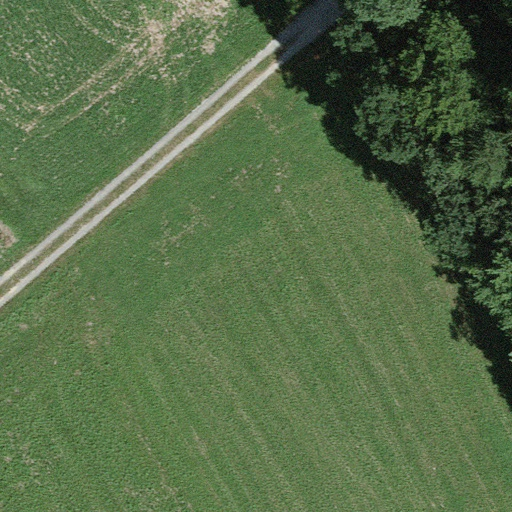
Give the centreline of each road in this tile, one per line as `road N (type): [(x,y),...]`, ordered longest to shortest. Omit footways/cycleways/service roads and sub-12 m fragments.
road 1 (track): [(0,292),(348,0)]
road 2 (track): [(441,0),(511,170)]
